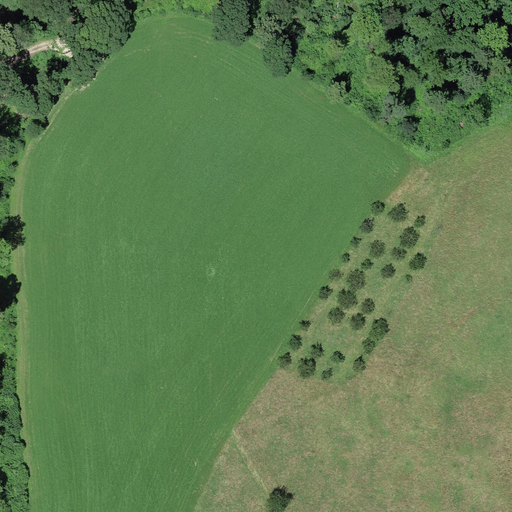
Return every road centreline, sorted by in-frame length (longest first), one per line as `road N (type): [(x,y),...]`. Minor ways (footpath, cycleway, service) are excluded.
road 1 (track): [(241,312),(203,340),(157,358),(53,378)]
road 2 (track): [(272,511),(233,442),(203,340)]
